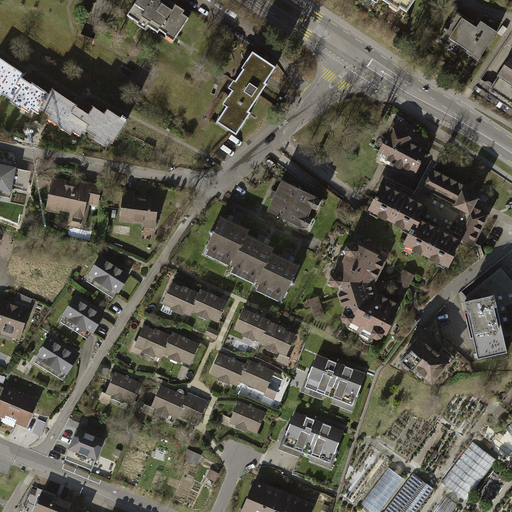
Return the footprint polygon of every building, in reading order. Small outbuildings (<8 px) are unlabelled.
[(166,0),(137,0),(139,1),(128,18),(146,30),(149,26),(159,33),(161,31),(174,40),(188,18),(183,15),(185,11),(178,7),(177,9),(166,2),(166,0)] [(374,0),(376,1),(376,0),(385,0),(389,3),(387,5),(397,11),(400,7),(407,12),(414,0),(374,0)] [(476,29),(456,15),(437,40),(456,54),(460,49),(477,60),(496,34),(480,23),(476,29)] [(276,67),(255,53),(244,69),(245,70),(237,82),(235,81),(230,88),(233,91),(225,103),(229,106),(218,122),(236,134),(250,114),(248,112),(268,84),(266,82),(276,67)] [(511,104),(511,53),(510,53),(496,74),(497,75),(488,89),(511,104)] [(23,75),(0,59),(0,94),(1,95),(2,94),(12,100),(10,102),(21,109),(22,108),(29,113),(31,109),(37,113),(40,109),(51,116),(49,119),(71,134),(73,131),(80,135),(82,132),(84,133),(86,130),(94,136),(93,138),(104,145),(107,140),(112,143),(126,123),(107,111),(104,116),(93,108),(88,116),(74,106),(75,105),(71,103),(51,89),(48,94),(31,83),(30,85),(23,81),(20,79),(23,75)] [(432,148),(392,130),(377,162),(417,180),(432,148)] [(0,195),(10,198),(12,189),(26,192),(30,170),(15,167),(15,166),(0,162),(0,195)] [(469,185),(435,167),(423,188),(464,210),(453,232),(423,216),(430,203),(384,178),(368,207),(411,230),(405,241),(448,264),(461,240),(473,246),(490,212),(476,205),(481,196),(471,190),(467,188),(469,185)] [(76,181),(52,176),(45,210),(58,213),(59,210),(69,212),(66,225),(84,229),(90,204),(97,205),(101,183),(77,178),(76,181)] [(316,195),(281,179),(274,195),(266,210),(301,226),(302,224),(307,227),(312,218),(307,216),(312,206),(316,207),(320,199),(315,197),(316,195)] [(135,190),(123,189),(119,220),(143,224),(142,226),(154,228),(158,196),(134,193),(135,190)] [(242,225),(222,215),(206,246),(209,248),(206,253),(229,265),(230,262),(235,264),(231,271),(253,282),(255,279),(260,282),(256,288),(279,299),(282,293),(284,295),(299,264),(291,260),(271,250),(273,246),(266,242),(246,233),(249,228),(242,225)] [(388,258),(355,239),(334,277),(346,317),(387,336),(402,303),(379,291),(376,283),(388,258)] [(129,274),(100,254),(87,273),(90,274),(86,280),(112,297),(116,291),(117,292),(129,274)] [(496,295),(506,336),(511,334),(511,279),(503,268),(467,295),(471,301),(496,295)] [(408,291),(416,273),(405,269),(397,287),(408,291)] [(193,290),(172,280),(161,303),(170,307),(169,309),(182,315),(183,313),(189,315),(192,310),(197,312),(196,315),(208,320),(209,317),(217,321),(227,301),(208,292),(200,289),(198,292),(193,290)] [(18,293),(14,303),(29,308),(32,299),(18,293)] [(106,312),(75,293),(61,314),(63,315),(60,321),(87,338),(91,331),(93,332),(106,312)] [(471,301),(467,302),(480,359),(509,352),(506,336),(496,295),(471,301)] [(318,296),(309,299),(315,318),(324,315),(318,296)] [(14,303),(0,298),(0,331),(1,332),(0,333),(19,340),(30,308),(29,308),(14,303)] [(251,310),(252,308),(245,304),(233,329),(241,333),(240,335),(254,341),(255,338),(259,340),(258,342),(265,346),(264,348),(276,353),(278,350),(281,352),(277,360),(287,364),(290,357),(286,356),(296,334),(285,329),(285,327),(277,323),(270,320),(270,319),(264,316),(251,310)] [(154,329),(143,324),(133,346),(141,350),(140,352),(154,358),(155,355),(160,357),(163,352),(170,355),(169,357),(180,362),(181,360),(189,364),(199,344),(180,335),(172,332),(171,335),(164,332),(155,328),(154,329)] [(80,353),(50,334),(37,355),(39,356),(35,362),(61,378),(65,372),(67,374),(80,353)] [(409,353),(402,361),(412,370),(415,367),(432,382),(443,368),(445,370),(454,360),(454,358),(452,356),(452,355),(444,348),(442,348),(438,354),(421,339),(414,347),(411,344),(406,350),(409,353)] [(229,356),(219,351),(209,373),(218,377),(217,379),(229,384),(230,382),(236,385),(238,380),(264,392),(263,395),(274,400),(278,392),(267,387),(275,371),(265,367),(247,358),(245,363),(229,356)] [(365,373),(317,355),(305,387),(352,405),(365,373)] [(133,380),(114,372),(105,392),(111,395),(110,396),(122,402),(123,400),(132,404),(142,383),(133,380)] [(16,389),(5,384),(3,388),(0,386),(0,416),(26,428),(39,398),(26,392),(25,395),(15,391),(16,389)] [(176,394),(160,387),(152,404),(197,424),(206,404),(187,395),(186,399),(182,398),(184,393),(184,391),(183,390),(181,389),(179,389),(178,390),(176,394)] [(265,412),(238,401),(231,417),(224,414),(221,423),(238,430),(238,429),(246,432),(247,429),(256,432),(265,412)] [(343,431),(295,412),(283,444),(331,463),(343,431)] [(104,438),(76,427),(67,448),(69,449),(65,459),(91,469),(104,438)] [(497,460),(478,445),(448,485),(467,500),(497,460)] [(362,503),(372,511),(379,511),(405,479),(390,467),(362,503)] [(415,511),(433,489),(414,475),(385,511),(415,511)] [(312,511),(253,488),(243,511),(312,511)] [(58,499),(42,492),(33,511),(87,511),(88,511),(71,504),(72,502),(70,501),(61,497),(59,496),(58,499)] [(453,511),(458,506),(445,496),(433,511),(453,511)]
